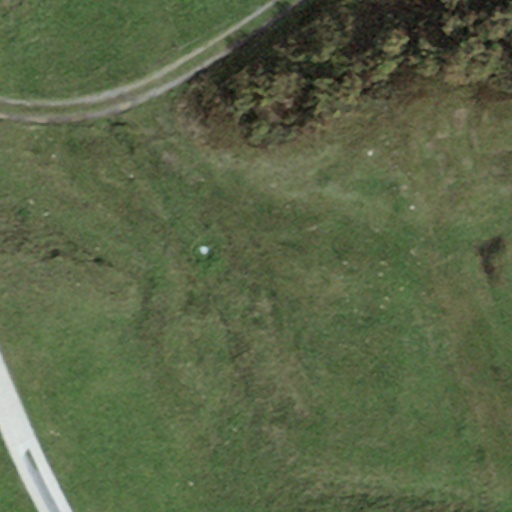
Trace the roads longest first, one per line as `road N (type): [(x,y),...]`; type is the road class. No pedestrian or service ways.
road 1 (track): [(0,112),(31,119),(103,106),(221,48),(288,0)]
road 2 (unclassified): [(0,383),(65,511)]
